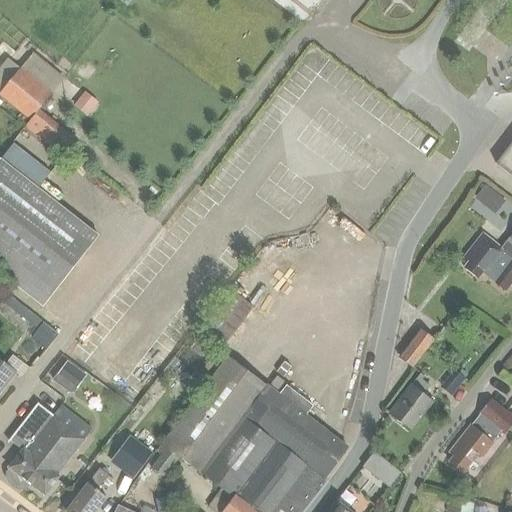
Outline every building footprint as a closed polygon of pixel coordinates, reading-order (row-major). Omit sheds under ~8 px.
[(0,98),(29,122),(52,94),(20,69),(0,93),(0,98)] [(82,91),(71,104),(86,115),(96,101),(82,91)] [(511,142),(496,163),(511,175),(511,142)] [(0,159),(0,274),(43,307),(97,236),(0,159)] [(489,217),(500,197),(480,185),(468,205),(489,217)] [(271,224),(291,216),(288,207),(268,215),(271,224)] [(250,211),(240,232),(252,237),(261,216),(250,211)] [(511,237),(503,250),(481,233),(463,258),(467,261),(462,268),(477,279),(481,274),(504,292),(511,281),(511,237)] [(252,307),(231,291),(199,333),(220,350),(252,307)] [(36,329),(41,322),(9,297),(3,304),(36,329)] [(411,369),(432,340),(420,331),(398,359),(411,369)] [(285,387),(278,397),(227,358),(161,444),(165,447),(179,458),(232,499),(222,511),(300,511),(325,481),(323,479),(346,449),(304,417),(311,407),(285,387)] [(0,393),(16,373),(0,360),(0,393)] [(72,394),(86,376),(67,361),(52,381),(69,394),(72,394)] [(447,395),(462,377),(446,364),(431,382),(447,395)] [(432,401),(423,393),(428,386),(421,380),(423,377),(419,375),(390,412),(391,417),(409,431),(420,415),(423,415),(427,410),(427,407),(432,401)] [(511,422),(511,418),(488,400),(448,452),(452,456),(447,462),(461,473),(475,455),(479,458),(499,432),(503,434),(511,422)] [(37,406),(37,405),(9,441),(22,451),(8,469),(44,496),(59,477),(55,474),(89,431),(59,408),(52,417),(37,406)] [(109,463),(132,480),(152,453),(129,436),(109,463)] [(165,447),(150,467),(164,478),(179,458),(165,447)] [(400,474),(392,468),(381,482),(389,488),(400,474)] [(95,490),(107,476),(98,469),(65,511),(95,511),(106,498),(95,490)] [(154,500),(156,511),(171,511),(168,497),(154,500)] [(347,511),(335,502),(327,511),(347,511)] [(471,511),(472,504),(450,502),(449,511),(471,511)]
